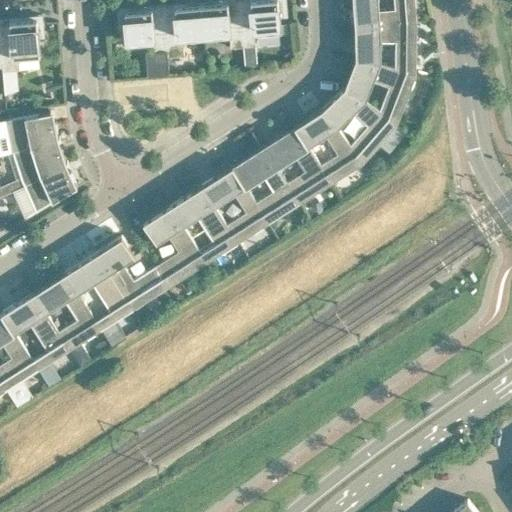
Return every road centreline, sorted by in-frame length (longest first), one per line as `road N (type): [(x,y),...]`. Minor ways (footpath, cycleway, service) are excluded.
road 1 (residential): [(123,190),(302,73),(322,24),(319,0)]
road 2 (tertiary): [(511,350),(297,511)]
road 3 (residential): [(511,207),(476,149),(452,0)]
road 4 (tertiary): [(337,511),(511,379)]
road 5 (residential): [(123,190),(80,87),(77,0)]
road 6 (residential): [(0,265),(123,190)]
